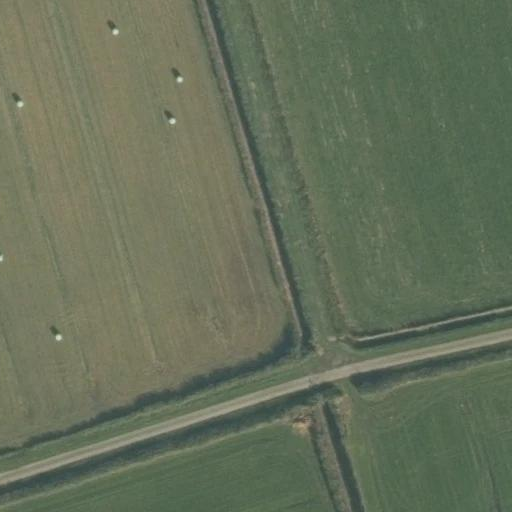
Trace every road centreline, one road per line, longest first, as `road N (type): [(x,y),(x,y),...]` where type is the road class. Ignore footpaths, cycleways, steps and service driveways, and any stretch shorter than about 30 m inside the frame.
road 1 (unclassified): [(0,484),(333,378),(511,339)]
road 2 (track): [(225,0),(333,378)]
